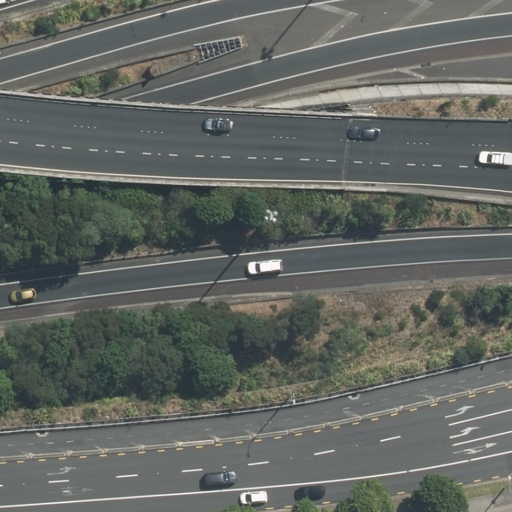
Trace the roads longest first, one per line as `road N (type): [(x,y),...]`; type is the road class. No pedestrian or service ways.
road 1 (motorway): [(511,27),(313,56),(0,143)]
road 2 (primary): [(0,497),(234,476),(409,450),(511,424)]
road 3 (motorway): [(511,245),(297,257),(0,295)]
road 4 (motorway): [(511,148),(0,107)]
road 5 (motorway): [(257,0),(0,66)]
